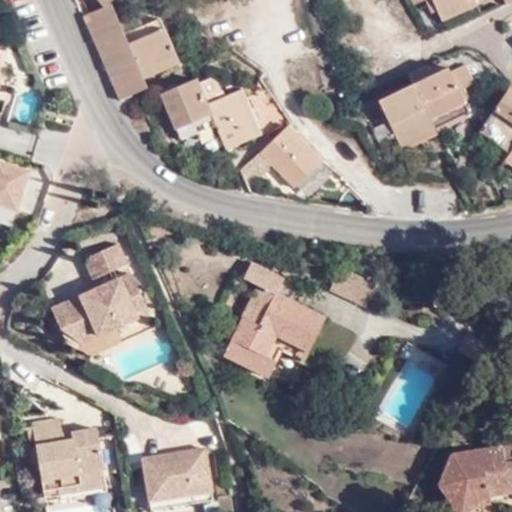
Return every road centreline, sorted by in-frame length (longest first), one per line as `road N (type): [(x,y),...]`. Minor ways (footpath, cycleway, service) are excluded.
road 1 (residential): [(511,216),(421,225),(252,209),(170,178),(130,152),(100,113)]
road 2 (residential): [(100,113),(28,269),(0,294)]
road 3 (residential): [(100,113),(56,0)]
